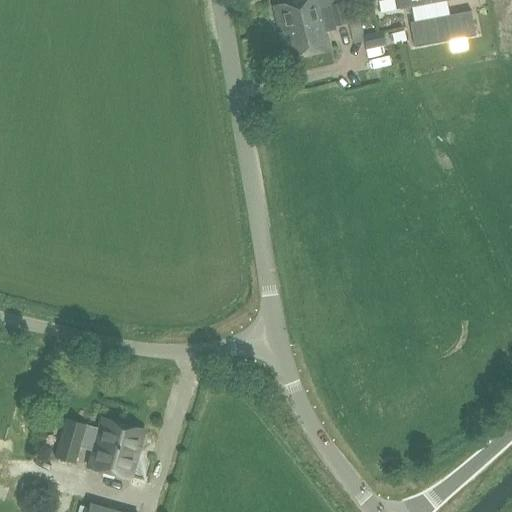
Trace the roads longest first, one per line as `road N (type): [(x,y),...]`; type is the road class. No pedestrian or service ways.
road 1 (unclassified): [(274,341),(219,0)]
road 2 (unclassified): [(274,341),(143,350),(0,320)]
road 3 (unclassified): [(376,511),(300,409),(274,341)]
